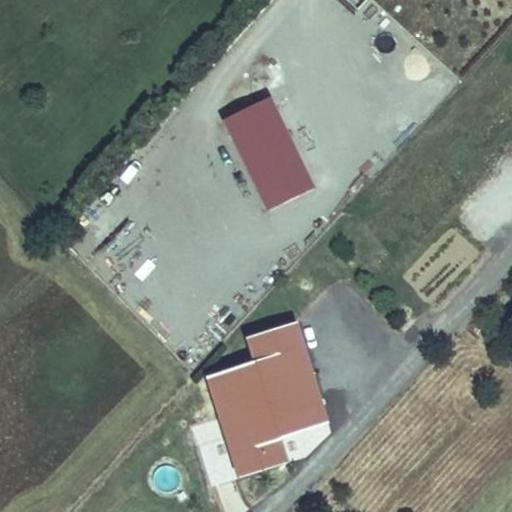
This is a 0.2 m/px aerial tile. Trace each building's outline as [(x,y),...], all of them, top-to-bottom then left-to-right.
[(224,120),(266,213),(316,190),(274,97),(224,120)] [(498,241),(511,225),(511,204),(487,231),(498,241)] [(332,426),(301,325),(250,341),(258,365),(282,441),(332,426)] [(282,441),(258,365),(210,379),(242,483),(290,468),(282,441)] [(181,489),(179,467),(158,469),(160,491),(181,489)]
